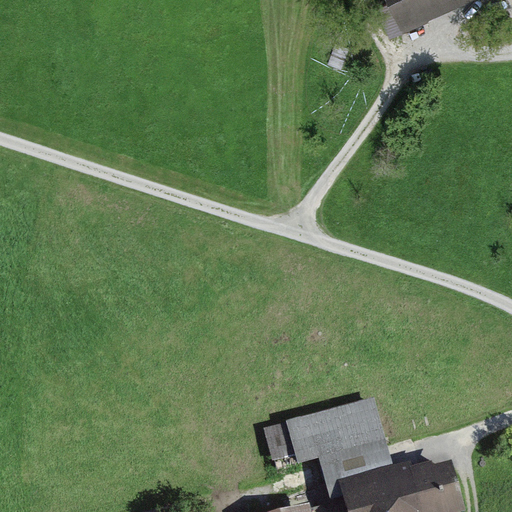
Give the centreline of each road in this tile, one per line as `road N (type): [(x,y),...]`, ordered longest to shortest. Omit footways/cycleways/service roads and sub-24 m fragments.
road 1 (track): [(0,136),(324,237),(511,309)]
road 2 (unknown): [(285,225),(348,137),(391,57),(511,45)]
road 3 (unknown): [(511,414),(484,422),(463,445),(474,511)]
